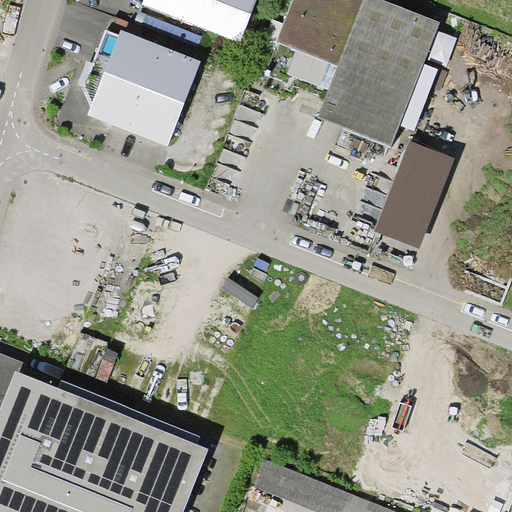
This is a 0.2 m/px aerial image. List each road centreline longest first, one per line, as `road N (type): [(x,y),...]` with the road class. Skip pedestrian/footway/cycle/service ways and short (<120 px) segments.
road 1 (residential): [(8,141),(511,335)]
road 2 (residential): [(8,141),(48,0)]
